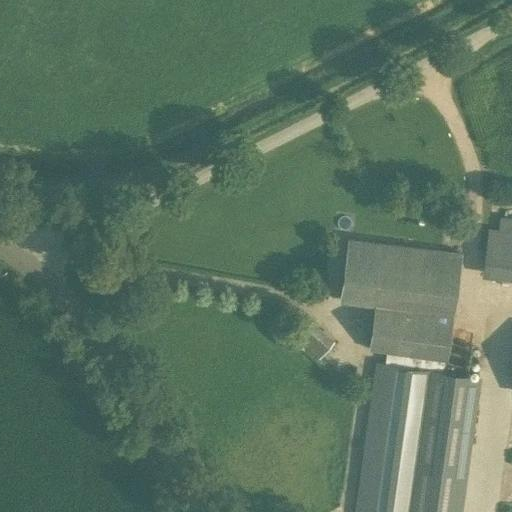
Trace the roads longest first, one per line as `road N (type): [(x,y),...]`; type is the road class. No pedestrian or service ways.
road 1 (unclassified): [(19,256),(156,201),(511,20)]
road 2 (unknown): [(54,242),(310,304),(332,316),(357,352)]
road 3 (tertiary): [(198,511),(106,355),(19,256)]
